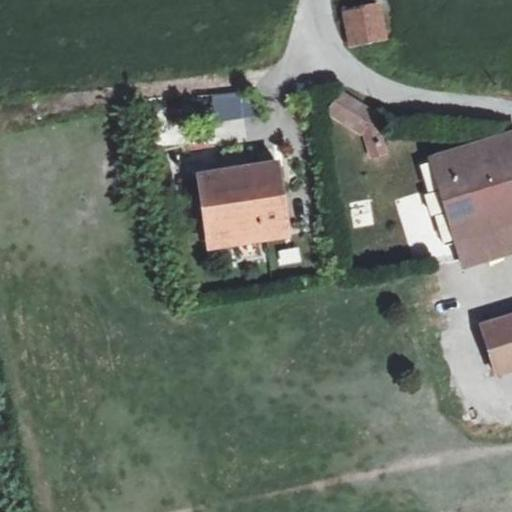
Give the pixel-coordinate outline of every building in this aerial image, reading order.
[(344,13),(352,46),(385,39),(378,6),(344,13)] [(214,90),(214,117),(249,118),(250,90),(214,90)] [(339,93),(328,111),(366,135),(371,153),(385,148),(374,113),(339,93)] [(511,132),(433,158),(456,242),(511,223),(511,132)] [(285,167),(202,178),(212,255),(296,244),(285,167)] [(511,313),(470,327),(476,356),(490,381),(511,374),(511,313)]
